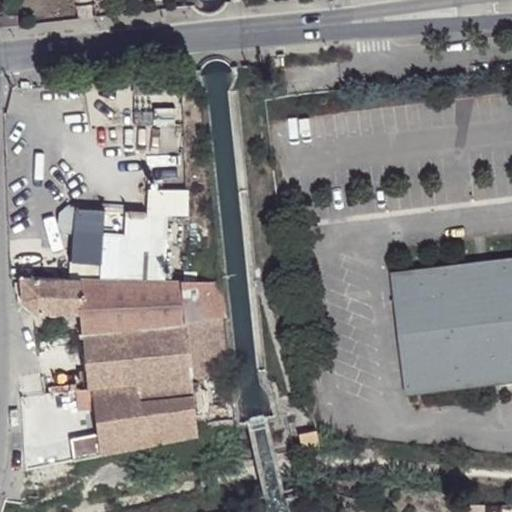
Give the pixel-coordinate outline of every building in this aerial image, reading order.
[(0,26),(17,26),(17,15),(0,15),(0,26)] [(125,237),(128,237),(126,279),(164,280),(166,212),(127,210),(125,237)] [(70,261),(69,278),(126,279),(128,237),(125,237),(102,236),(100,261),(70,261)] [(511,259),(392,274),(408,394),(511,381),(511,259)] [(80,316),(82,335),(88,389),(75,391),(77,410),(94,408),(98,433),(70,439),(73,459),(200,439),(196,425),(195,412),(194,399),(191,376),(205,375),(208,374),(221,373),(230,372),(225,316),(221,281),(188,281),(164,280),(126,279),(69,278),(19,277),(22,302),(35,313),(80,315),(80,316)] [(221,373),(208,374),(210,396),(223,395),(221,373)] [(205,375),(191,376),(194,399),(204,398),(207,398),(205,375)] [(204,398),(194,399),(195,412),(204,411),(204,398)]
